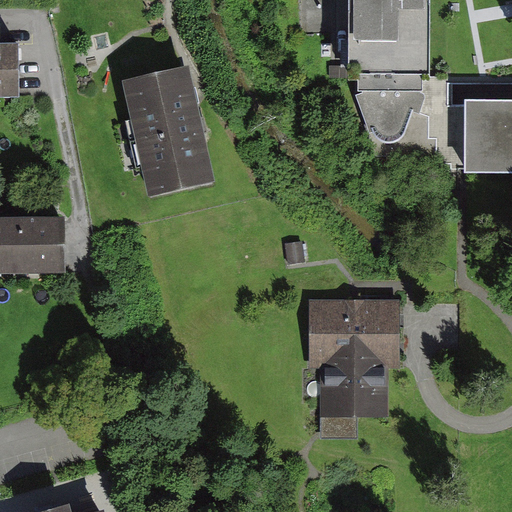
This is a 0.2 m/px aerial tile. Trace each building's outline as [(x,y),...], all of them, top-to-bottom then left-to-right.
[(356,0),(356,77),(431,78),(438,78),(438,0),(356,0)] [(24,48),(0,48),(0,97),(25,97),(24,48)] [(195,73),(130,87),(154,200),(220,186),(195,73)] [(432,98),(431,78),(356,77),(355,92),(357,100),(364,117),(372,132),(379,139),(384,144),(395,146),(406,142),(411,131),(414,122),(416,117),(421,119),(428,97),(432,98)] [(511,106),(472,106),(472,173),(511,172),(511,106)] [(71,220),(0,221),(0,276),(73,275),(71,220)] [(403,302),(309,302),(309,381),(323,381),(323,414),(391,414),(391,375),(403,375),(403,302)]
